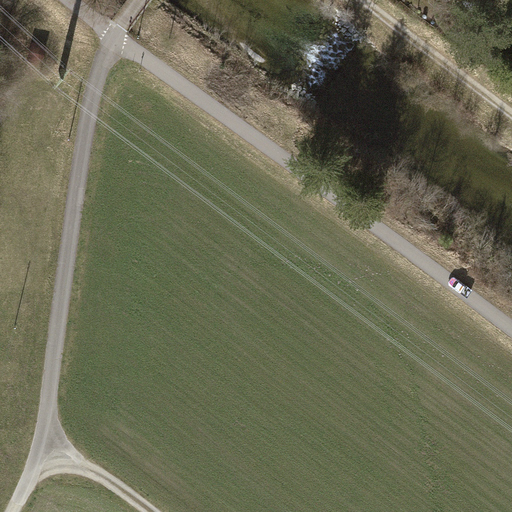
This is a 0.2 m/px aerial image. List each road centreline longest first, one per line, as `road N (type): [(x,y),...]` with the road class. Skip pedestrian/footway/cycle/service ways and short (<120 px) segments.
road 1 (track): [(67,0),(511,328)]
road 2 (track): [(142,0),(113,41),(93,92),(49,439),(20,511)]
